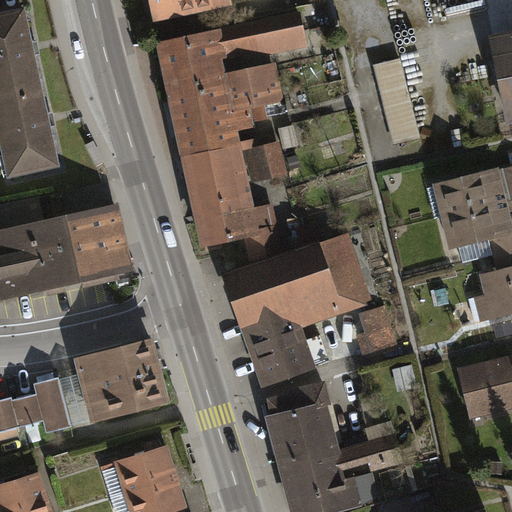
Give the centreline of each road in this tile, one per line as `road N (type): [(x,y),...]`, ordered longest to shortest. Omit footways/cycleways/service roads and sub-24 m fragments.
road 1 (secondary): [(92,0),(177,295)]
road 2 (secondary): [(177,295),(246,511)]
road 3 (residential): [(0,352),(63,344),(177,295)]
